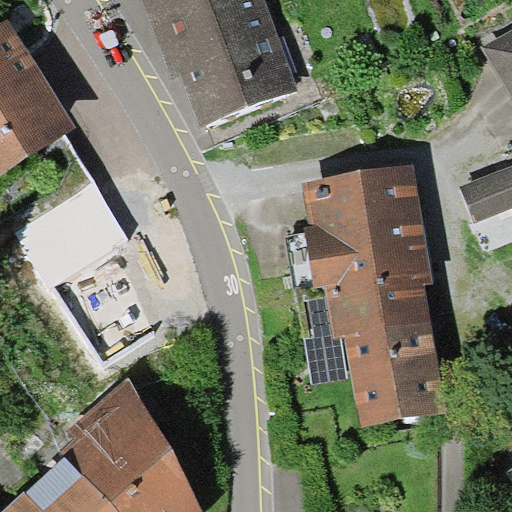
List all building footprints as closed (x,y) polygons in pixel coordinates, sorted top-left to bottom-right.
[(264,0),(140,0),(172,83),(184,79),(203,131),(300,95),(264,0)] [(34,70),(6,25),(0,28),(0,175),(72,131),(34,70)] [(511,36),(484,53),(511,100),(511,36)] [(363,427),(449,413),(436,342),(427,290),(437,289),(430,253),(416,166),(301,185),(319,291),(329,289),(337,337),(347,335),(363,427)] [(511,210),(511,169),(464,188),(477,224),(511,210)] [(196,511),(128,384),(69,432),(82,449),(12,511),(196,511)]
